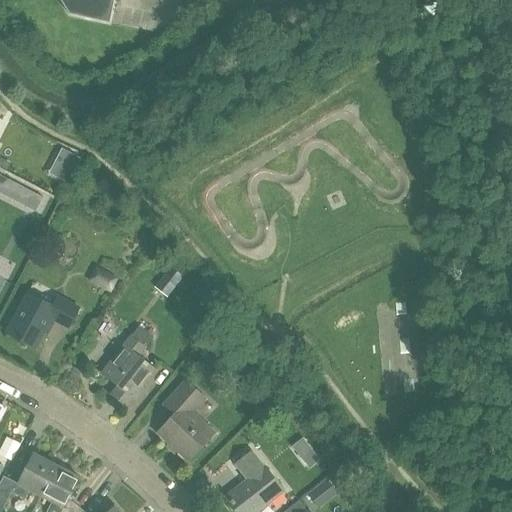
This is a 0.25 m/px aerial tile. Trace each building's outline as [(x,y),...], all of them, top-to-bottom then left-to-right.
[(60,0),(71,17),(111,26),(117,0),(60,0)] [(68,183),(81,159),(62,149),(49,173),(68,183)] [(0,193),(3,195),(10,181),(0,175),(0,193)] [(33,193),(26,207),(36,212),(43,198),(33,193)] [(154,287),(167,297),(184,276),(171,266),(154,287)] [(92,284),(110,294),(119,278),(100,269),(92,284)] [(6,333),(36,349),(52,320),(67,328),(78,308),(58,297),(53,308),(27,294),(6,333)] [(111,395),(125,406),(155,369),(140,357),(155,338),(140,326),(132,336),(101,374),(118,387),(111,395)] [(157,434),(189,462),(215,433),(193,414),(206,399),(185,381),(164,405),(174,414),(157,434)] [(118,405),(107,415),(115,423),(126,413),(118,405)] [(7,444),(20,452),(30,437),(17,429),(7,444)] [(224,497),(236,511),(258,511),(284,492),(264,466),(263,467),(252,452),(235,465),(247,480),(224,497)] [(39,495),(55,465),(33,454),(18,484),(3,476),(0,482),(0,511),(1,511),(12,493),(24,500),(30,491),(39,495)] [(79,511),(81,509),(68,499),(79,478),(55,465),(39,495),(52,502),(46,511),(79,511)] [(337,487),(320,500),(328,511),(345,498),(337,487)]
